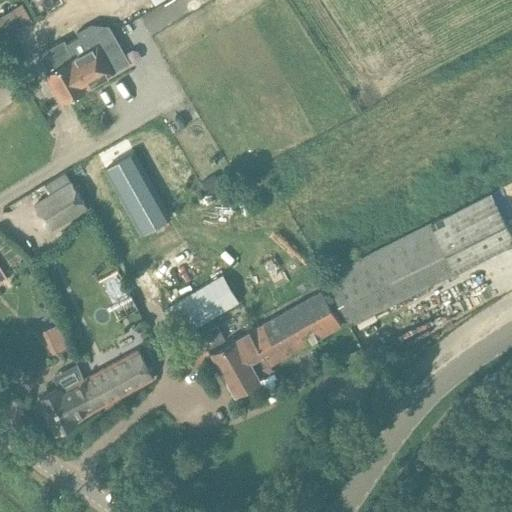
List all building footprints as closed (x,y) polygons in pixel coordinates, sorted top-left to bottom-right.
[(9,32),(34,18),(25,2),(0,15),(9,32)] [(99,81),(98,78),(125,63),(104,27),(89,26),(77,33),(78,36),(66,43),(90,86),(99,81)] [(58,66),(46,73),(62,102),(90,86),(66,43),(50,52),(58,66)] [(202,182),(208,192),(221,184),(215,174),(202,182)] [(72,182),(35,205),(50,230),(87,206),(72,182)] [(326,275),(349,321),(355,317),(356,321),(441,278),(443,283),(450,279),(460,274),(457,269),(464,266),(511,242),(511,230),(492,192),(326,275)] [(145,267),(165,296),(206,268),(187,239),(145,267)] [(112,306),(130,301),(119,269),(102,275),(112,306)] [(294,306),(251,330),(269,363),(344,322),(325,289),(322,290),(309,298),(310,300),(295,308),(294,306)] [(57,352),(72,345),(61,322),(46,329),(57,352)] [(172,356),(183,375),(213,357),(208,348),(225,338),(217,324),(199,335),(199,334),(189,340),(192,344),(172,356)] [(212,351),(236,393),(261,379),(260,377),(273,369),(269,363),(251,330),(212,351)] [(138,349),(83,376),(98,407),(153,377),(138,349)] [(98,407),(83,376),(40,398),(57,431),(76,421),(75,420),(98,407)]
